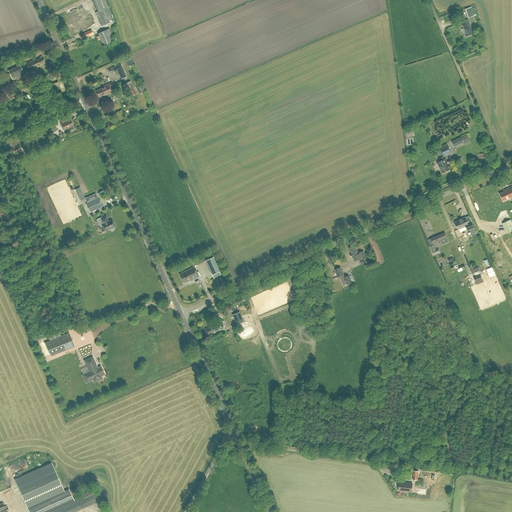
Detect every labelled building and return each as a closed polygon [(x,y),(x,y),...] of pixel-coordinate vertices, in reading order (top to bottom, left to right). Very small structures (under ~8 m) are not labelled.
[(71,35),(73,34),(73,35),(76,34),(76,33),(87,28),(81,15),(85,13),(81,4),(66,11),(72,24),(67,26),(71,35)] [(108,7),(98,12),(95,13),(101,27),(114,21),(108,7)] [(471,7),(466,9),(469,18),(474,16),(471,7)] [(461,22),(466,36),(473,34),(468,20),(461,22)] [(103,46),(114,41),(109,29),(98,34),(103,46)] [(93,35),(91,30),(79,35),(81,40),(93,35)] [(35,59),(25,64),(25,66),(21,68),(23,72),(27,70),(28,72),(39,67),(39,66),(45,64),(42,58),(36,61),(35,59)] [(122,80),(127,78),(121,65),(114,69),(116,74),(118,72),(122,80)] [(24,74),(23,72),(21,68),(20,66),(8,71),(12,79),(24,74)] [(105,95),(105,96),(112,93),(109,87),(113,86),(111,83),(101,88),(96,91),(99,98),(105,95)] [(142,85),(136,87),(139,93),(145,90),(142,85)] [(63,131),(68,129),(69,131),(74,130),(73,127),(70,120),(67,121),(65,116),(60,118),(62,123),(61,124),(63,131)] [(54,132),(58,130),(56,126),(57,125),(56,123),(54,124),(48,127),(51,134),(54,133),(54,132)] [(462,141),(463,142),(469,139),(466,132),(450,139),(453,145),(462,141)] [(450,151),(448,146),(441,150),(443,154),(450,151)] [(450,168),(451,168),(450,166),(450,165),(450,164),(448,165),(446,159),(437,163),(442,173),(450,170),(450,168)] [(507,191),(500,194),(503,201),(510,198),(511,200),(511,199),(511,186),(506,189),(507,191)] [(98,198),(87,203),(90,212),(101,207),(98,198)] [(113,227),(115,227),(111,220),(108,222),(106,216),(100,219),(103,224),(102,224),(103,227),(100,228),(99,229),(101,231),(102,232),(105,231),(110,229),(110,230),(111,230),(112,229),(113,229),(114,228),(113,227)] [(468,231),(474,228),(471,222),(468,224),(465,217),(461,219),(455,222),(458,230),(466,226),(468,231)] [(507,234),(511,231),(511,222),(511,220),(503,224),(507,234)] [(445,233),(431,239),(433,244),(441,241),(442,245),(449,242),(445,233)] [(358,253),(355,245),(348,248),(355,262),(360,259),(360,260),(367,257),(364,250),(358,253)] [(434,245),(430,246),(434,255),(440,252),(438,249),(436,250),(434,245)] [(205,261),(212,275),(219,271),(213,257),(205,261)] [(179,274),(183,283),(190,280),(198,277),(194,267),(184,272),(179,274)] [(344,275),(341,267),(335,270),(338,277),(344,275)] [(480,274),(474,277),(477,285),(484,282),(480,274)] [(352,283),(349,275),(344,278),(347,285),(352,283)] [(234,323),(236,322),(237,324),(243,322),(239,312),(233,315),(234,318),(226,321),(228,326),(234,324),(234,323)] [(224,328),(222,324),(220,325),(218,322),(204,329),(208,336),(224,328)] [(82,334),(90,330),(88,325),(80,328),(82,334)] [(50,340),(60,336),(59,331),(51,334),(51,332),(48,333),(50,340)] [(50,354),(73,344),(68,333),(45,343),(50,354)] [(102,372),(102,371),(101,368),(100,367),(97,368),(92,357),(84,361),(89,372),(82,375),(86,383),(93,379),(94,381),(95,382),(98,380),(98,379),(97,377),(101,376),(99,373),(102,372)] [(52,462),(14,479),(29,511),(42,511),(73,498),(69,488),(65,491),(52,462)] [(400,482),(399,491),(411,493),(412,483),(400,482)] [(94,489),(73,498),(42,511),(74,511),(99,501),(94,489)]
